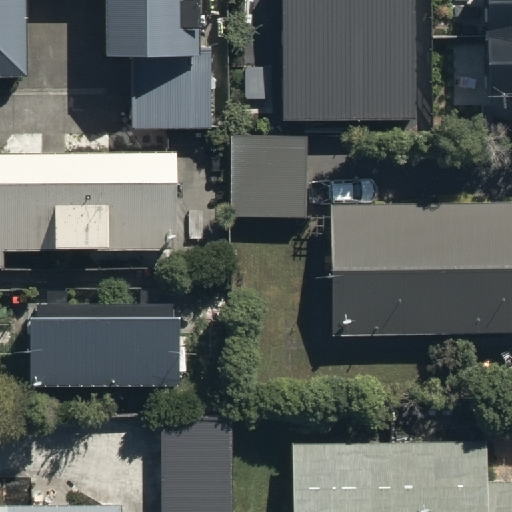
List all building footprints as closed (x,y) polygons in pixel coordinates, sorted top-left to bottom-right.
[(0,0),(0,71),(26,72),(25,0),(0,0)] [(105,0),(106,41),(133,41),(133,120),(210,120),(210,39),(195,39),(195,0),(105,0)] [(406,116),(405,0),(273,0),(274,116),(406,116)] [(511,0),(486,0),(487,94),(511,93),(511,0)] [(306,132),(229,131),(228,209),(305,210),(306,132)] [(176,138),(0,139),(0,262),(3,263),(3,245),(177,244),(176,138)] [(511,191),(325,194),(327,330),(511,326),(511,191)] [(176,296),(29,298),(30,376),(177,374),(176,296)] [(228,511),(226,414),(157,416),(159,511),(228,511)] [(484,430),(285,431),(285,511),(511,511),(511,467),(484,467),(484,430)] [(117,511),(118,497),(0,496),(0,511),(117,511)]
